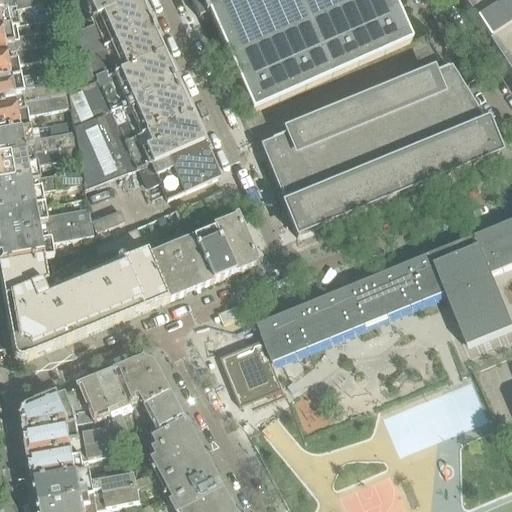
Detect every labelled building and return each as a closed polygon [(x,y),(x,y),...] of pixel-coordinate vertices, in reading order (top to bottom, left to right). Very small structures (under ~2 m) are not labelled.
[(0,33),(9,31),(7,19),(41,13),(51,11),(48,0),(41,0),(12,5),(4,8),(0,8),(0,33)] [(12,5),(41,0),(0,0),(0,8),(4,8),(12,5)] [(138,2),(136,0),(84,0),(95,21),(138,2)] [(411,45),(395,10),(390,0),(189,0),(199,21),(208,17),(252,116),(359,67),(411,45)] [(511,0),(459,0),(477,27),(511,3),(511,0)] [(162,57),(138,2),(95,21),(95,23),(91,24),(94,30),(70,40),(75,53),(99,43),(114,78),(162,57)] [(511,3),(477,27),(503,67),(511,61),(511,3)] [(55,35),(12,44),(9,31),(0,33),(0,60),(58,50),(56,39),(55,35)] [(17,70),(47,65),(50,77),(62,74),(61,69),(60,62),(58,50),(0,60),(0,85),(20,82),(17,70)] [(176,95),(174,88),(172,83),(174,83),(162,57),(114,78),(115,79),(67,99),(69,113),(71,124),(84,122),(80,100),(99,92),(117,132),(128,127),(134,142),(190,119),(178,94),(176,95)] [(511,61),(503,67),(511,81),(511,61)] [(95,85),(88,67),(68,74),(69,75),(64,76),(71,94),(74,93),(95,85)] [(497,158),(494,150),(486,129),(484,130),(482,127),(452,78),(452,77),(450,74),(433,80),(431,76),(427,78),(427,79),(404,89),(403,87),(398,89),(399,91),(375,100),(374,99),(370,101),(370,102),(347,111),(347,110),(342,112),(343,113),(318,123),(318,122),(313,124),(313,125),(291,134),(291,133),(286,135),(287,139),(261,150),(263,155),(285,208),(286,211),(284,211),(296,240),(497,158)] [(23,108),(67,99),(65,86),(22,94),(20,82),(0,85),(0,111),(14,109),(13,109),(23,107),(23,108)] [(124,147),(134,142),(128,127),(117,132),(99,92),(80,100),(84,122),(71,124),(73,137),(75,144),(76,152),(79,165),(81,176),(83,189),(85,200),(90,198),(112,188),(128,181),(126,178),(136,174),(124,147)] [(27,121),(69,113),(67,99),(23,108),(25,117),(15,118),(14,109),(0,111),(0,137),(29,132),(27,121)] [(203,149),(190,119),(134,142),(124,147),(136,174),(137,177),(203,149)] [(0,165),(23,161),(33,159),(76,152),(75,144),(73,137),(31,145),(29,132),(0,137),(0,165)] [(218,183),(203,149),(137,177),(145,195),(159,188),(167,207),(218,183)] [(38,173),(79,165),(76,152),(33,159),(34,168),(25,169),(23,161),(0,165),(0,190),(40,184),(38,173)] [(42,198),(83,189),(81,176),(40,184),(0,190),(0,216),(44,209),(42,198)] [(229,209),(223,195),(203,204),(210,218),(229,209)] [(91,230),(90,225),(87,214),(47,222),(44,209),(0,216),(0,245),(38,239),(38,238),(46,236),(47,237),(91,230)] [(94,234),(123,223),(119,213),(90,223),(94,234)] [(167,230),(163,221),(157,223),(161,233),(167,230)] [(253,262),(251,258),(236,222),(213,232),(214,234),(192,243),(212,287),(249,272),(253,262)] [(511,337),(511,327),(493,281),(511,273),(511,227),(258,331),(263,343),(274,370),(326,349),(447,299),(469,355),(511,337)] [(53,262),(50,250),(93,241),(91,230),(47,237),(48,244),(39,245),(38,239),(0,245),(0,270),(42,263),(53,262)] [(168,305),(148,261),(136,233),(95,251),(96,260),(114,255),(120,269),(44,300),(40,291),(47,289),(42,263),(0,270),(0,290),(12,360),(14,363),(17,365),(20,366),(23,365),(168,305)] [(212,287),(192,243),(148,261),(168,305),(212,287)] [(248,350),(222,361),(238,399),(264,389),(268,398),(283,391),(274,370),(263,343),(248,350)] [(173,401),(161,378),(161,379),(157,370),(147,366),(146,366),(139,370),(118,378),(131,411),(144,405),(148,414),(173,401)] [(131,411),(118,378),(100,385),(122,437),(129,434),(122,418),(132,413),(131,411)] [(122,437),(100,385),(81,393),(68,399),(67,399),(40,410),(30,414),(29,414),(24,424),(25,424),(28,432),(27,432),(28,435),(81,424),(83,429),(96,427),(96,429),(103,426),(107,435),(109,442),(122,437)] [(187,426),(173,401),(148,414),(161,440),(187,426)] [(110,448),(109,442),(107,435),(80,439),(79,430),(83,429),(81,424),(28,435),(28,438),(27,438),(31,462),(73,454),(72,445),(85,443),(86,452),(110,448)] [(212,474),(187,426),(161,440),(155,443),(160,452),(155,455),(158,462),(154,465),(171,496),(212,474)] [(144,450),(139,439),(138,436),(130,439),(137,453),(144,450)] [(90,477),(87,466),(113,461),(110,448),(86,452),(88,462),(75,463),(73,454),(31,462),(36,486),(90,477)] [(232,511),(212,474),(171,496),(179,511),(232,511)] [(104,501),(138,494),(136,480),(96,486),(94,476),(90,477),(36,486),(40,511),(96,502),(104,501)] [(152,486),(148,479),(137,485),(141,492),(152,486)] [(122,511),(141,509),(138,494),(104,501),(106,510),(102,510),(97,507),(96,502),(40,511),(122,511)]
